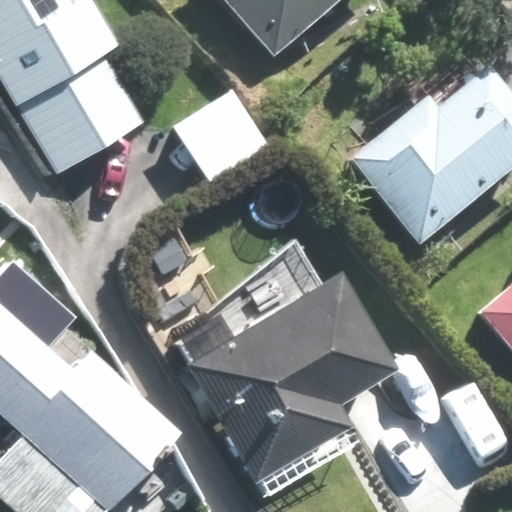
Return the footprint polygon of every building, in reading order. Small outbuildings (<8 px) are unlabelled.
[(32,0),(0,0),(0,111),(39,173),(114,125),(32,0)] [(202,0),(257,60),(322,0),(202,0)] [(511,145),(511,134),(466,84),(354,183),(405,240),(511,145)] [(4,273),(0,277),(0,324),(35,355),(63,324),(4,273)] [(511,275),(467,317),(511,365),(511,275)] [(294,287),(163,371),(234,481),(318,427),(309,412),(355,383),(294,287)] [(0,345),(0,439),(84,511),(88,511),(148,443),(60,368),(46,385),(0,345)]
